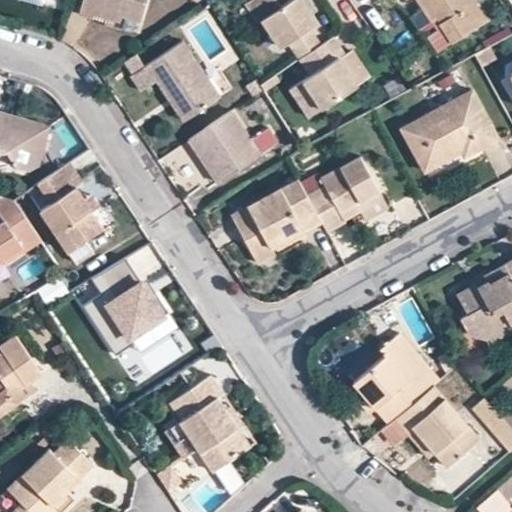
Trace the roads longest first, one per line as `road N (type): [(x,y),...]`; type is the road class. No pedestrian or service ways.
road 1 (residential): [(0,48),(51,64),(73,81),(242,345)]
road 2 (residential): [(511,198),(242,345)]
